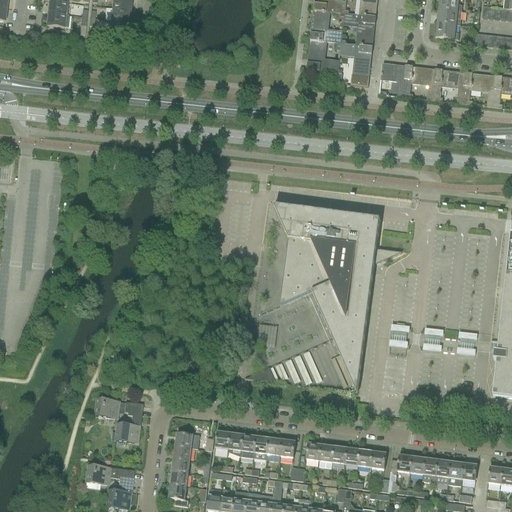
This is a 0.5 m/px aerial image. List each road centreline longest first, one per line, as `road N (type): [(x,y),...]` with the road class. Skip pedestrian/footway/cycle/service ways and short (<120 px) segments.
road 1 (secondary): [(451,134),(42,89)]
road 2 (residential): [(511,452),(166,411)]
road 3 (unclassified): [(511,62),(426,53),(415,36),(420,0)]
